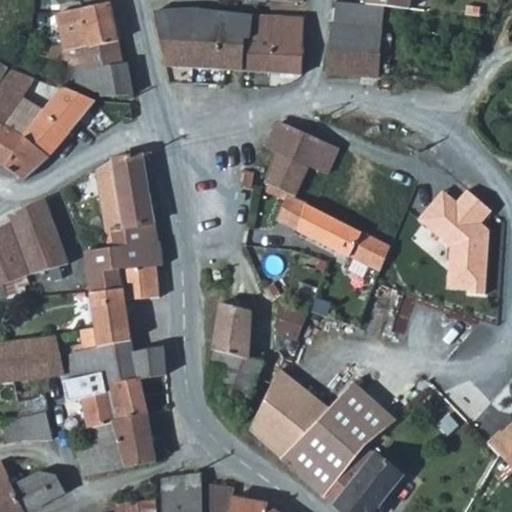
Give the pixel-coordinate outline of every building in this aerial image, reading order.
[(64,59),(70,57),(87,54),(89,63),(124,61),(119,37),(112,0),(59,13),(67,49),(41,42),(38,51),(64,59)] [(366,3),(345,1),(338,1),(336,24),(334,24),(331,73),(390,76),(392,41),(385,40),(387,5),(377,4),(366,3)] [(157,13),(167,65),(244,70),(246,37),(254,38),(256,14),(195,6),(157,13)] [(246,37),(244,70),(303,73),(306,16),(256,14),(254,38),(246,37)] [(70,57),(70,86),(103,88),(103,94),(135,92),(130,62),(124,61),(89,63),(87,54),(70,57)] [(0,82),(10,69),(0,62),(0,82)] [(26,97),(37,79),(11,68),(10,69),(0,82),(0,136),(7,126),(26,97)] [(49,109),(26,97),(7,126),(52,156),(100,96),(65,87),(49,109)] [(293,194),(299,196),(313,165),(331,174),(342,147),(282,122),(270,148),(281,152),(269,183),(293,194)] [(7,126),(0,136),(0,162),(26,179),(52,156),(7,126)] [(114,231),(118,249),(90,252),(93,290),(128,287),(127,268),(159,265),(163,264),(166,264),(145,154),(116,159),(98,171),(109,232),(114,231)] [(71,203),(89,193),(82,180),(65,190),(71,203)] [(486,290),(487,231),(482,224),(492,211),(467,190),(456,201),(442,189),(417,220),(449,246),(447,287),(486,290)] [(382,272),(392,246),(310,204),(310,202),(299,196),(293,194),(280,219),(353,256),(358,245),(369,251),(364,263),(382,272)] [(35,272),(69,264),(45,199),(14,214),(35,272)] [(15,224),(33,273),(35,272),(14,214),(12,215),(15,224)] [(0,231),(0,285),(33,273),(15,224),(0,231)] [(133,340),(128,299),(163,295),(159,265),(127,268),(128,287),(93,290),(91,291),(94,326),(79,327),(81,348),(133,340)] [(309,313),(314,302),(303,296),(298,308),(309,313)] [(267,358),(250,355),(253,308),(224,302),(215,365),(223,367),(261,374),(267,358)] [(65,373),(66,377),(106,370),(109,385),(168,373),(166,344),(134,350),(133,340),(81,348),(62,353),(61,350),(30,350),(33,336),(0,338),(0,347),(4,378),(65,373)] [(223,367),(219,381),(254,389),(261,374),(223,367)] [(92,426),(150,412),(145,386),(169,382),(168,373),(109,385),(106,370),(66,377),(71,398),(87,395),(84,399),(91,426),(92,426)] [(253,429),(284,457),(330,411),(313,395),(316,391),(282,370),(253,429)] [(29,391),(27,379),(15,380),(17,393),(29,391)] [(3,381),(6,405),(18,403),(17,393),(15,380),(3,381)] [(219,381),(214,397),(246,408),(254,389),(219,381)] [(369,446),(397,420),(359,383),(330,411),(284,457),(328,497),(369,446)] [(51,409),(19,416),(0,420),(0,433),(7,433),(10,441),(55,437),(51,409)] [(92,426),(95,438),(98,449),(125,443),(131,466),(159,459),(150,412),(92,426)] [(511,422),(489,442),(511,465),(511,422)] [(125,443),(98,449),(95,438),(78,443),(87,476),(131,466),(125,443)] [(348,511),(375,511),(405,473),(369,446),(328,497),(348,511)] [(0,487),(13,481),(5,462),(0,464),(0,487)] [(27,511),(67,491),(60,476),(45,470),(15,485),(27,511)] [(268,511),(270,506),(235,496),(238,487),(207,483),(207,474),(166,477),(166,511),(268,511)] [(13,481),(0,487),(0,511),(27,511),(15,485),(13,481)]
